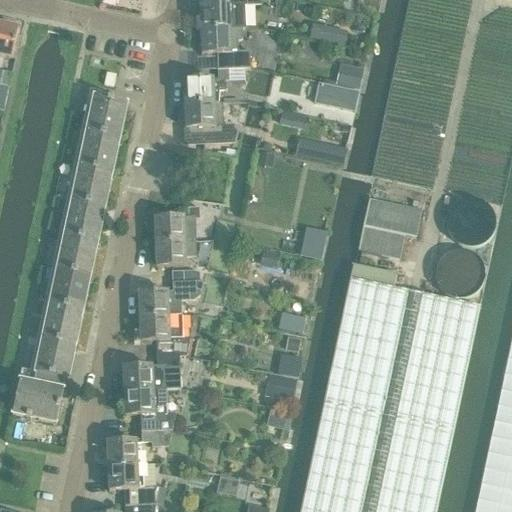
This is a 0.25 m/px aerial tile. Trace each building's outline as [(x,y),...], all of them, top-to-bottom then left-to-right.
[(199,8),(200,32),(241,30),(241,29),(246,29),(245,7),(260,7),(259,0),(225,0),(226,7),(199,8)] [(0,25),(0,57),(11,60),(18,30),(0,25)] [(201,57),(217,56),(218,71),(250,70),(250,54),(237,54),(237,43),(241,42),(242,41),(241,30),(200,32),(201,57)] [(317,31),(314,42),(341,48),(344,34),(327,30),(327,33),(317,31)] [(344,69),(339,89),(358,93),(359,93),(363,73),(344,69)] [(218,80),(184,82),(185,106),(218,105),(218,93),(225,92),(224,82),(229,82),(229,72),(250,71),(250,70),(218,71),(218,80)] [(0,85),(7,87),(9,74),(0,72),(0,85)] [(0,86),(0,112),(3,113),(8,89),(0,86)] [(318,87),(314,106),(353,114),(357,95),(318,87)] [(89,119),(86,133),(119,140),(125,111),(126,105),(94,99),(89,119)] [(218,105),(185,106),(186,130),(201,130),(202,146),(233,145),(233,131),(229,128),(219,129),(218,120),(222,120),(222,105),(218,105)] [(86,133),(79,168),(112,175),(119,140),(86,133)] [(300,158),(342,168),(346,151),(334,148),(333,151),(303,144),(300,158)] [(258,153),(256,164),(271,167),(273,156),(258,153)] [(79,168),(72,203),(104,210),(112,175),(79,168)] [(421,212),(368,201),(357,252),(399,261),(404,238),(415,241),(421,212)] [(72,203),(64,237),(97,244),(104,210),(72,203)] [(154,220),(155,245),(195,243),(194,222),(199,221),(198,209),(186,210),(187,220),(184,220),(184,219),(154,220)] [(309,232),(303,258),(319,261),(324,235),(309,232)] [(64,237),(57,272),(90,279),(97,244),(64,237)] [(186,268),(186,260),(196,259),(195,243),(155,245),(156,269),(186,268)] [(264,268),(281,272),(283,260),(266,257),(264,268)] [(299,511),(435,511),(479,310),(393,291),(396,276),(352,267),(299,511)] [(57,272),(50,307),(82,313),(90,279),(57,272)] [(172,273),(172,284),(183,284),(183,273),(172,273)] [(139,295),(140,319),(182,318),(182,304),(195,303),(200,298),(203,283),(183,284),(172,284),(173,294),(139,295)] [(50,307),(42,341),(75,348),(82,313),(50,307)] [(156,343),(157,359),(187,358),(190,340),(184,340),(182,318),(140,319),(141,344),(156,343)] [(285,352),(298,355),(300,342),(288,339),(285,352)] [(42,341),(33,385),(41,387),(61,391),(63,381),(68,382),(75,350),(75,348),(42,341)] [(282,357),(279,376),(297,379),(300,360),(282,357)] [(123,370),(124,394),(166,392),(165,370),(180,369),(180,358),(187,358),(157,359),(157,368),(123,370)] [(271,377),(267,397),(291,402),(295,382),(271,377)] [(19,382),(12,416),(34,421),(41,387),(33,385),(19,382)] [(41,387),(34,421),(56,426),(63,392),(61,391),(41,387)] [(140,418),(141,433),(171,432),(176,415),(167,415),(166,392),(124,394),(125,418),(140,418)] [(152,449),(167,449),(171,432),(141,433),(141,445),(151,445),(152,449)] [(135,442),(106,443),(108,468),(137,467),(135,442)] [(137,467),(108,468),(109,493),(123,492),(124,508),(155,507),(159,490),(143,490),(142,466),(137,467)]
